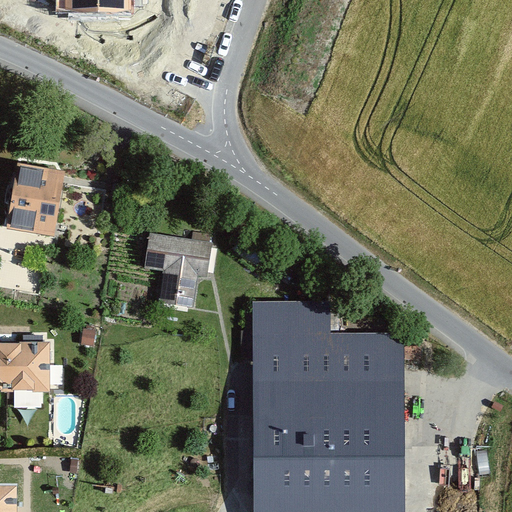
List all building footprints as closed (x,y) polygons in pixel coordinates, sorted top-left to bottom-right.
[(58,0),(58,8),(129,10),(128,0),(58,0)] [(21,163),(11,232),(59,239),(69,170),(21,163)] [(210,280),(214,244),(154,237),(150,273),(167,275),(163,305),(196,309),(200,279),(210,280)] [(333,338),(333,306),(255,307),(255,338),(256,511),(408,511),(407,337),(333,338)] [(54,345),(10,346),(11,396),(55,395),(54,345)] [(10,346),(0,346),(0,396),(11,396),(10,346)] [(0,511),(19,511),(20,491),(0,491),(0,511)]
